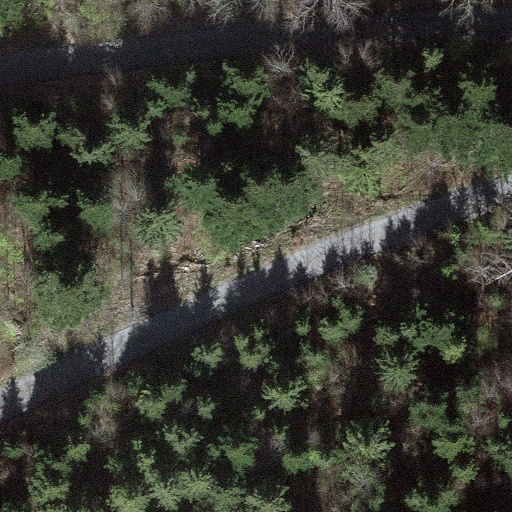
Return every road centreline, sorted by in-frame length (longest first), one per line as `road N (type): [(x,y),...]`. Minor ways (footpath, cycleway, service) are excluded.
road 1 (unclassified): [(511,190),(428,217),(0,421)]
road 2 (unclassified): [(0,66),(348,20),(511,15)]
